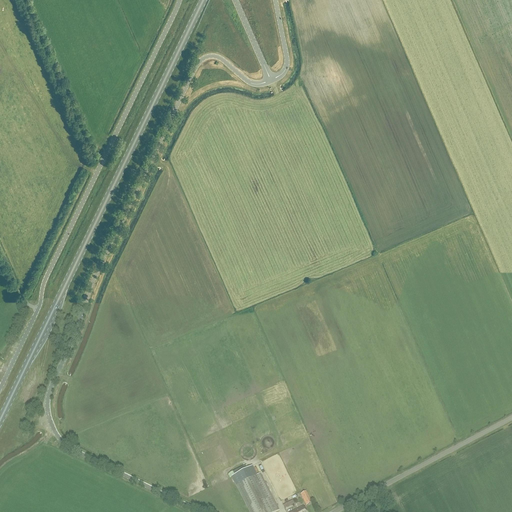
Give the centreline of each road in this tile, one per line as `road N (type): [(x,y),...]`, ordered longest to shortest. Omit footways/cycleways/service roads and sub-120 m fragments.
road 1 (tertiary): [(199,511),(63,443),(47,399),(93,278),(199,60),(218,56),(252,83),(270,79)]
road 2 (primary): [(0,421),(203,0)]
road 3 (tertiary): [(179,0),(0,386)]
road 4 (unclassified): [(334,511),(511,417)]
